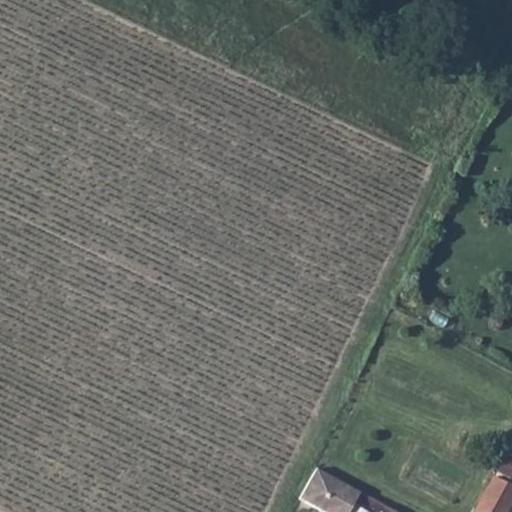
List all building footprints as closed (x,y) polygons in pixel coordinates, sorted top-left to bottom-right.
[(511,477),(511,456),(507,454),(497,471),(511,479),(511,477)] [(359,493),(316,468),(299,499),(321,511),(348,511),(354,503),(359,493)] [(511,486),(494,476),(491,481),(511,492),(511,486)] [(474,511),(504,511),(511,499),(511,492),(491,481),(474,511)] [(394,511),(359,493),(354,503),(370,511),(394,511)]
